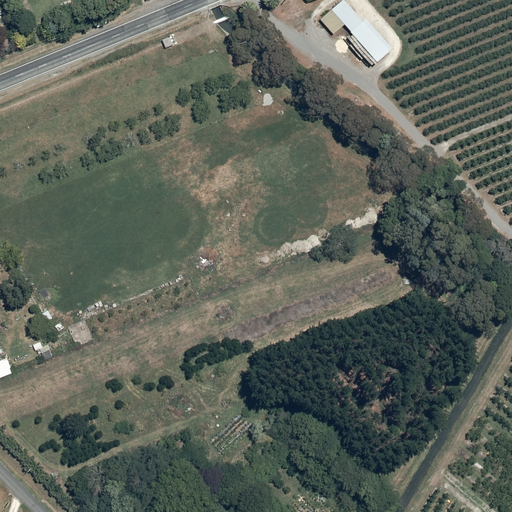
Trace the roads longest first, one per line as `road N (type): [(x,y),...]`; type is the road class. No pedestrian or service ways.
road 1 (unknown): [(256,0),(350,65),(511,231)]
road 2 (tertiary): [(0,84),(205,0)]
